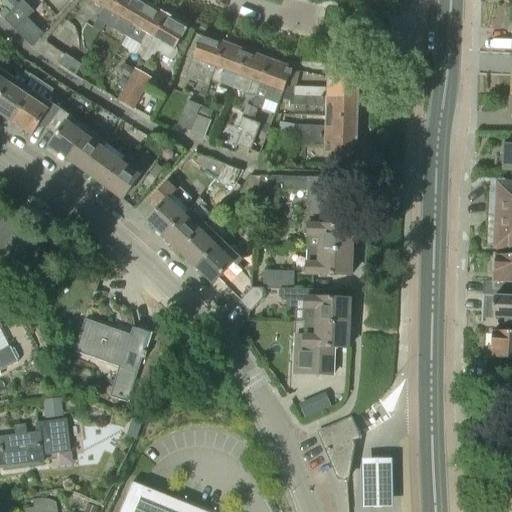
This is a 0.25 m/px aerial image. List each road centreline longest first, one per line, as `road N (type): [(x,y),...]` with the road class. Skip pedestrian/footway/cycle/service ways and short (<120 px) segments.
road 1 (secondary): [(436,511),(436,149),(450,0)]
road 2 (residential): [(312,511),(270,411),(181,297),(129,246),(0,149)]
